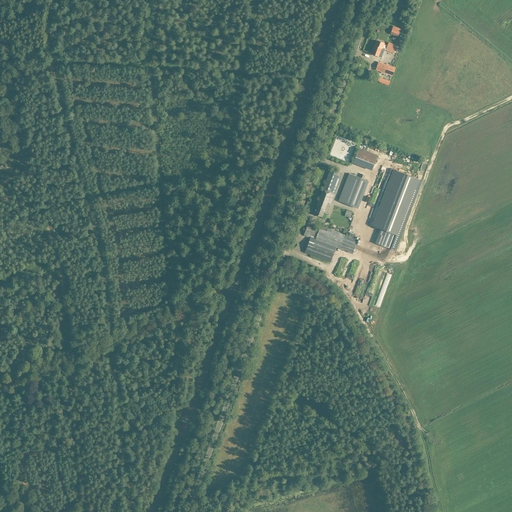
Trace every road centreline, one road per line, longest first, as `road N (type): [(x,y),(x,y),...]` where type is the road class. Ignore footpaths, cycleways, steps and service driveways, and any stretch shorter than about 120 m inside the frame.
road 1 (unclassified): [(189,511),(374,0)]
road 2 (track): [(127,511),(111,337)]
road 3 (track): [(111,337),(0,385)]
